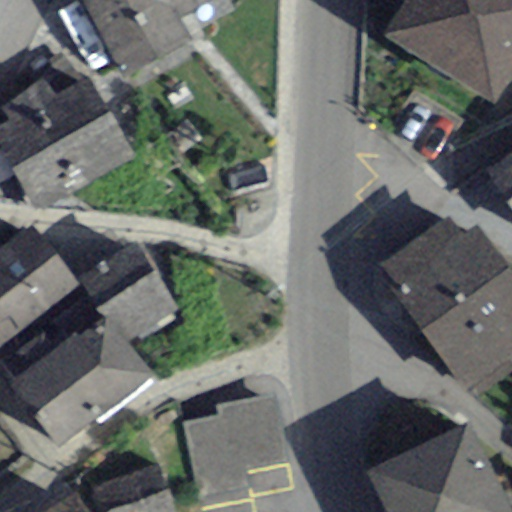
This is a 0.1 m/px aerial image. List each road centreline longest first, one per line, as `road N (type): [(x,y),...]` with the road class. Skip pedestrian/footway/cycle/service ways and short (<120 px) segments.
road 1 (tertiary): [(329,0),(316,335)]
road 2 (residential): [(316,335),(349,335),(386,349),(511,451)]
road 3 (tertiary): [(316,335),(349,511)]
